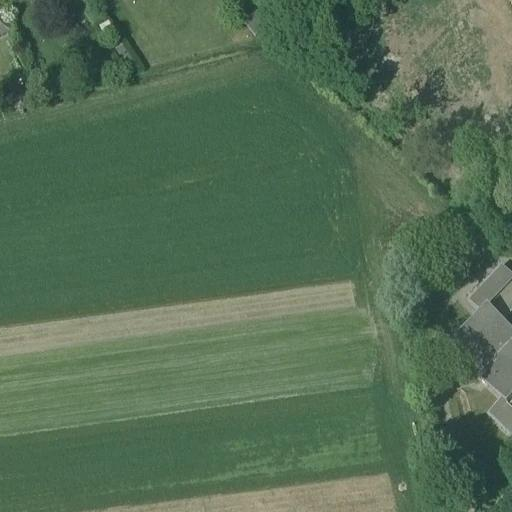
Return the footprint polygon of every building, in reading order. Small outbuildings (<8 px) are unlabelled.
[(356,11),(339,28),(348,37),(355,30),(372,47),(403,14),(388,0),(383,0),(365,20),(356,11)] [(511,0),(493,0),(503,16),(511,10),(511,0)] [(511,10),(503,16),(511,31),(511,10)] [(256,14),(243,24),(254,39),(267,28),(256,14)] [(403,14),(372,47),(389,63),(383,70),(392,79),(409,61),(399,53),(420,30),(403,14)] [(409,61),(392,79),(402,88),(408,81),(425,98),(456,65),(439,48),(418,70),(409,61)] [(456,65),(425,98),(442,114),(436,121),(448,132),(454,125),(464,114),(453,103),(474,81),(456,65)] [(464,114),(454,125),(472,142),(465,149),(475,158),(492,141),(482,131),(503,109),(485,92),(464,114)] [(511,347),(511,346),(511,344),(511,333),(503,325),(511,315),(511,279),(500,268),(467,303),(482,317),(455,345),(484,374),(477,381),(501,403),(487,418),(511,442),(511,347)]
